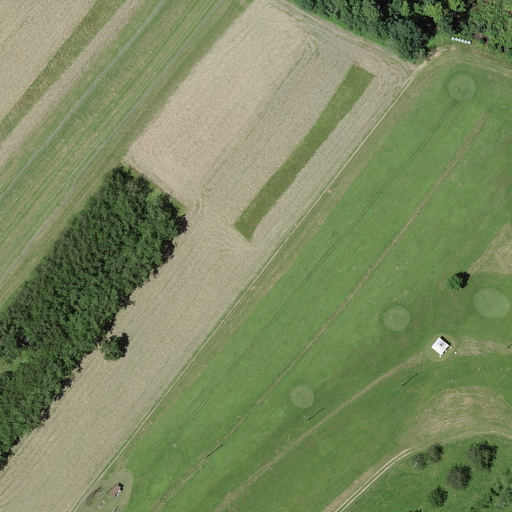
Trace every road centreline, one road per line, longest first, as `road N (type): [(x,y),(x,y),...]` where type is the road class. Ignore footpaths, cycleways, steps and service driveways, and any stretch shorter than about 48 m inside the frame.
road 1 (track): [(511,67),(461,48),(384,44),(271,0)]
road 2 (track): [(338,511),(412,448),(489,430),(511,440)]
